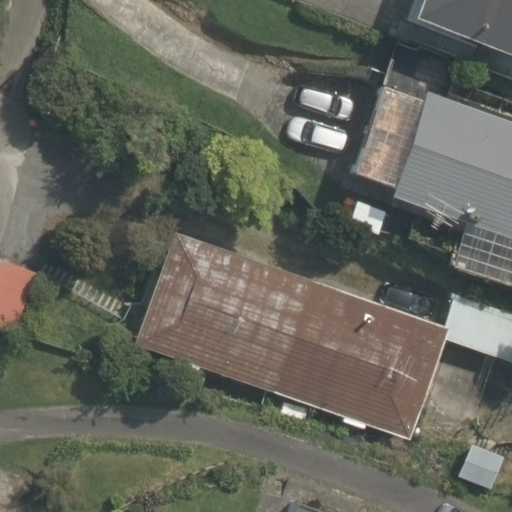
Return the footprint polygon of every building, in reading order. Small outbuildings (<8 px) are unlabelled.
[(411,22),(511,60),(511,0),(417,0),(410,21),(411,22)] [(385,198),(511,242),(511,118),(423,88),(419,101),(377,87),(347,174),(388,188),(385,198)] [(440,332),(168,227),(125,337),(397,442),(440,332)] [(0,325),(16,329),(32,263),(0,255),(0,325)] [(447,340),(511,362),(511,310),(464,293),(447,340)] [(316,511),(291,503),(287,511),(316,511)]
